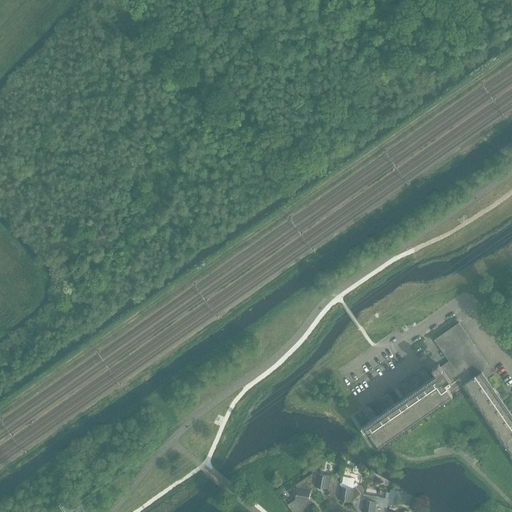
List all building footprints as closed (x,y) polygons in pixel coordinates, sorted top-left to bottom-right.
[(370,407),(363,411),(370,421),(371,420),(373,423),(366,428),(369,431),(380,447),(380,446),(379,444),(450,394),(452,397),(453,396),(451,394),(459,389),(463,385),(464,386),(466,384),(469,389),(468,390),(473,397),(474,396),(477,400),(476,401),(481,408),(482,407),(485,411),(484,412),(489,419),(490,418),(493,423),(492,424),(497,431),(498,430),(501,434),(499,435),(505,442),(506,441),(509,446),(507,446),(511,452),(511,420),(480,374),(482,372),(489,367),(459,323),(434,340),(449,361),(450,363),(442,369),(441,367),(439,364),(433,369),(437,375),(439,377),(433,381),(431,379),(424,369),(417,374),(424,383),(425,383),(426,383),(427,385),(415,394),(413,392),(406,381),(399,386),(406,396),(407,395),(408,395),(409,398),(397,407),(395,404),(388,394),(381,399),(388,409),(389,408),(391,410),(379,419),(377,417),(370,407)] [(329,491),(339,484),(332,474),(329,476),(318,474),(316,471),(305,478),(313,489),(315,487),(327,489),(329,491)] [(310,490),(313,489),(305,478),(295,485),(297,488),(295,500),(287,505),(292,511),(299,511),(310,505),(308,502),(310,490)] [(343,482),(339,484),(329,491),(336,502),(339,500),(350,502),(352,504),(363,497),(362,496),(364,495),(365,490),(362,485),(359,485),(357,482),(354,484),(343,482)] [(390,489),(389,497),(396,498),(398,491),(390,489)] [(383,511),(386,510),(379,500),(376,502),(365,500),(363,497),(352,504),(357,511),(383,511)]
